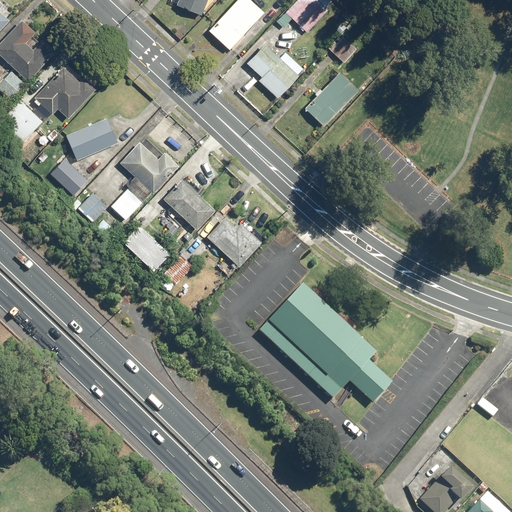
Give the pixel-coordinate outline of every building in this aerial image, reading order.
[(202,13),(206,0),(176,0),(176,3),(202,13)] [(229,47),(264,10),(253,0),(239,0),(211,29),(229,47)] [(308,31),(327,9),(317,0),(299,0),(288,13),(308,31)] [(0,3),(0,25),(11,14),(0,3)] [(21,20),(0,43),(0,50),(29,77),(53,50),(21,20)] [(344,36),(332,49),(344,61),(357,47),(344,36)] [(298,73),(265,44),(245,67),(277,96),(298,73)] [(68,63),(35,98),(62,123),(95,87),(68,63)] [(27,82),(12,69),(0,82),(0,86),(12,98),(27,82)] [(325,124),(358,90),(339,72),(307,106),(325,124)] [(0,135),(11,148),(44,119),(25,98),(0,119),(0,135)] [(68,135),(78,159),(119,142),(108,118),(68,135)] [(16,156),(28,167),(37,157),(44,162),(49,156),(43,150),(51,141),(39,130),(16,156)] [(147,132),(120,160),(153,191),(180,163),(147,132)] [(63,158),(49,173),(71,194),(85,179),(63,158)] [(181,177),(164,197),(199,227),(217,207),(181,177)] [(109,208),(93,193),(79,208),(96,223),(109,208)] [(230,213),(208,235),(239,264),(261,242),(230,213)] [(136,218),(118,238),(153,269),(171,250),(136,218)] [(214,247),(205,257),(212,263),(221,253),(214,247)] [(173,285),(192,267),(181,255),(162,273),(173,285)] [(228,279),(219,270),(211,278),(220,287),(228,279)] [(268,324),(340,387),(348,377),(369,396),(387,375),(366,357),(376,347),(304,284),(268,324)] [(203,323),(220,303),(209,293),(192,313),(203,323)] [(449,511),(473,485),(451,465),(420,500),(434,511),(449,511)] [(72,511),(109,511),(111,510),(92,492),(72,511)] [(467,511),(493,511),(480,499),(467,511)]
